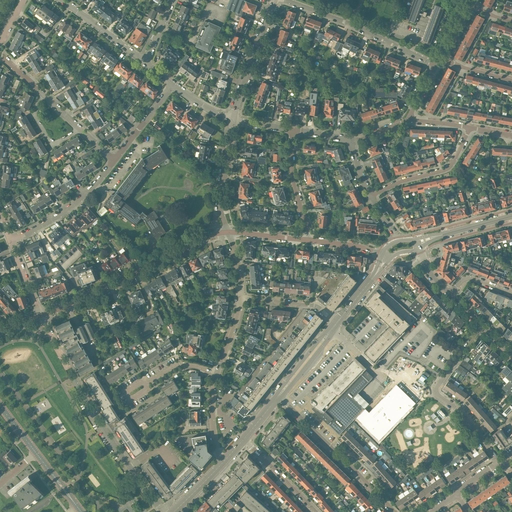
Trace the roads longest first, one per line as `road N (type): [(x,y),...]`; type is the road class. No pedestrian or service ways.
road 1 (residential): [(41,315),(228,231)]
road 2 (residential): [(498,463),(436,389),(480,325)]
road 3 (residential): [(436,66),(284,0)]
road 4 (residential): [(72,376),(163,511)]
road 5 (residential): [(393,511),(280,396)]
road 6 (residential): [(10,240),(65,210),(114,160)]
road 7 (residential): [(469,127),(448,168),(371,195)]
road 8 (residential): [(232,119),(274,0)]
